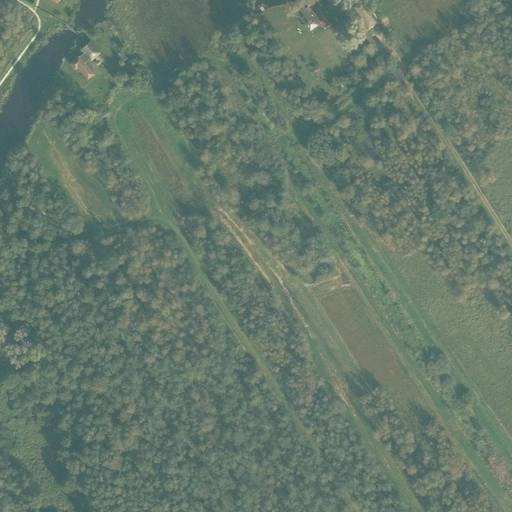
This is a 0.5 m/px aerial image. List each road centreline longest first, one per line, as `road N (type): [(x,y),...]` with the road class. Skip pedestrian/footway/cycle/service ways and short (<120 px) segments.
road 1 (track): [(162,215),(112,125),(111,108),(121,99),(161,91),(168,76),(203,55),(225,62),(243,54),(301,139),(400,68)]
road 2 (track): [(511,456),(301,139)]
road 3 (track): [(357,511),(162,215)]
road 4 (track): [(511,237),(400,68)]
